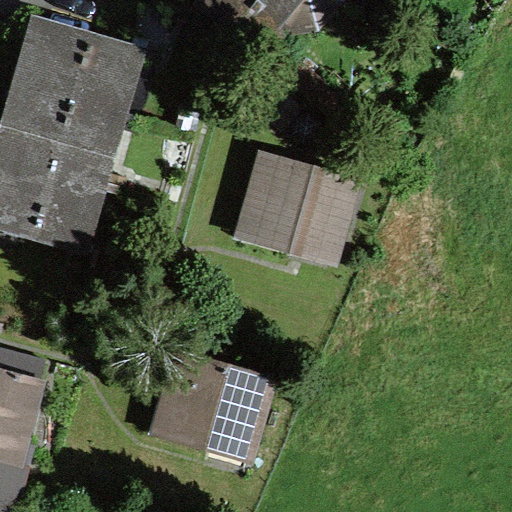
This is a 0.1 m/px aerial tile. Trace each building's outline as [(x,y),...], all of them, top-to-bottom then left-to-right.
[(241,0),(272,25),(293,0),(241,0)] [(403,0),(398,15),(459,40),(475,0),(403,0)] [(46,33),(0,196),(0,220),(90,245),(142,60),(46,33)] [(270,165),(252,226),(333,250),(351,189),(270,165)] [(0,445),(19,451),(42,361),(0,349),(0,445)] [(186,362),(168,423),(249,447),(267,386),(186,362)]
